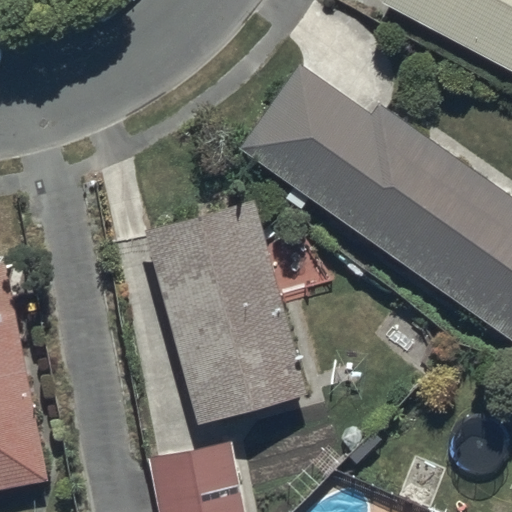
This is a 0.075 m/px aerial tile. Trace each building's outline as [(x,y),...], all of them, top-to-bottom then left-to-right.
[(511,0),(389,0),(511,66),(511,0)] [(299,59),(233,140),(511,339),(511,193),(377,98),(371,109),(299,59)] [(141,226),(197,419),(309,389),(251,193),(141,226)] [(0,256),(0,482),(45,473),(5,256),(0,256)] [(244,511),(231,436),(144,453),(154,511),(244,511)]
